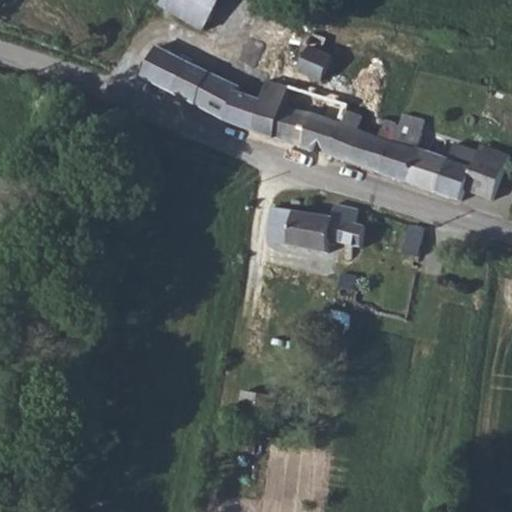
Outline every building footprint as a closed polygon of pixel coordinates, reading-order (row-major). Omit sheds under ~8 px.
[(219,0),(165,0),(155,27),(202,45),(219,0)] [(323,70),(331,47),(309,38),(299,61),(323,70)] [(161,48),(146,81),(162,89),(198,105),(211,70),(161,48)] [(211,70),(198,105),(238,123),(257,130),(268,100),(237,88),(239,82),(211,70)] [(268,100),(257,130),(298,144),(316,91),(275,78),(268,100)] [(298,144),(334,156),(350,103),(316,91),(298,144)] [(334,156),(383,172),(396,135),(406,106),(354,91),(350,103),(334,156)] [(396,135),(383,172),(410,181),(462,196),(465,184),(471,162),(449,154),(396,135)] [(471,162),(465,184),(496,193),(508,152),(478,142),(455,135),(449,154),(471,162)] [(478,142),(508,152),(511,143),(480,135),(478,142)] [(368,212),(349,206),(346,218),(283,204),(275,241),(348,261),(350,251),(372,255),(375,223),(365,220),(368,212)] [(366,295),(366,282),(352,282),(352,295),(366,295)] [(334,434),(339,402),(255,387),(250,421),(334,434)] [(326,484),(330,455),(246,438),(242,469),(326,484)] [(236,489),(232,511),(319,511),(320,504),(236,489)]
